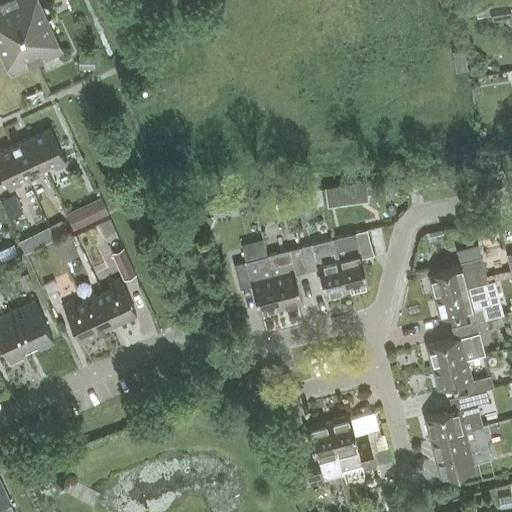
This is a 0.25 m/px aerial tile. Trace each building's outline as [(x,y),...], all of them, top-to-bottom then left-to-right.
[(0,0),(0,51),(11,76),(62,52),(38,0),(0,0)] [(296,0),(310,88),(348,82),(341,36),(385,30),(389,59),(423,54),(415,0),(296,0)] [(507,0),(505,0),(476,6),(477,16),(491,13),(492,21),(511,17),(507,0)] [(174,170),(231,162),(214,45),(156,53),(174,170)] [(456,72),(467,70),(463,49),(452,51),(452,53),(456,72)] [(81,57),(81,69),(94,69),(94,57),(81,57)] [(31,138),(45,169),(53,165),(55,170),(66,165),(50,129),(31,138)] [(12,147),(26,178),(28,182),(39,177),(37,173),(45,169),(31,138),(12,147)] [(18,181),(26,178),(12,147),(0,152),(0,170),(10,191),(21,186),(18,181)] [(365,180),(349,183),(349,187),(352,202),(368,200),(366,184),(365,180)] [(307,196),(288,200),(292,217),(293,217),(291,208),(309,204),(307,196)] [(3,204),(13,225),(25,220),(15,199),(3,204)] [(292,217),(288,200),(277,201),(280,219),(292,217)] [(83,207),(66,215),(73,232),(91,224),(83,207)] [(200,214),(193,228),(204,233),(211,220),(200,214)] [(62,221),(50,227),(56,238),(68,232),(62,221)] [(366,230),(333,239),(347,291),(368,286),(361,258),(373,255),(366,230)] [(431,233),(429,233),(430,241),(442,238),(440,231),(431,233)] [(34,234),(19,242),(25,254),(40,247),(34,234)] [(333,239),(300,247),(306,272),(318,269),(325,297),(347,291),(333,239)] [(69,241),(56,248),(63,262),(76,255),(69,241)] [(457,249),(460,262),(481,257),(477,244),(457,249)] [(14,246),(0,251),(0,264),(19,256),(14,246)] [(300,247),(288,250),(267,256),(281,308),(302,303),(295,275),(306,272),(300,247)] [(112,254),(123,280),(136,274),(124,248),(112,254)] [(281,308),(267,256),(234,265),(240,289),(252,286),(259,314),(281,308)] [(460,263),(461,267),(429,275),(434,297),(468,288),(487,283),(487,282),(481,258),(460,263)] [(18,276),(23,288),(33,284),(28,272),(18,276)] [(111,289),(102,293),(117,323),(136,315),(119,279),(108,284),(111,289)] [(476,321),(495,316),(503,314),(494,281),(487,282),(487,283),(468,288),(434,297),(440,318),(468,311),(471,322),(471,323),(476,321)] [(83,302),(98,332),(117,323),(102,293),(94,297),(92,292),(81,297),(83,302)] [(12,311),(28,345),(35,342),(39,349),(53,342),(34,301),(12,311)] [(98,332),(83,302),(76,305),(74,301),(63,306),(79,341),(98,332)] [(21,348),(28,345),(12,311),(0,316),(0,341),(10,363),(25,356),(21,348)] [(427,346),(432,368),(466,359),(466,360),(485,355),(479,333),(476,321),(471,323),(471,322),(451,327),(454,339),(427,346)] [(472,381),(466,360),(466,359),(432,368),(438,390),(465,383),(468,394),(474,393),(486,389),(493,387),(490,376),(472,381)] [(425,418),(430,440),(483,426),(483,425),(477,404),(489,401),(486,389),(474,393),(468,394),(449,399),(452,410),(425,418)] [(328,422),(342,474),(363,468),(363,469),(376,466),(367,430),(355,433),(350,416),(328,422)] [(307,427),(311,445),(299,448),(308,484),(321,480),(321,479),(342,474),(328,422),(307,427)] [(430,440),(436,461),(439,473),(492,459),(486,437),(491,436),(488,423),(483,425),(483,426),(430,440)] [(389,450),(375,454),(382,477),(396,474),(389,450)] [(66,478),(54,482),(58,494),(65,491),(68,485),(66,478)] [(0,511),(13,511),(5,493),(0,495),(0,511)]
